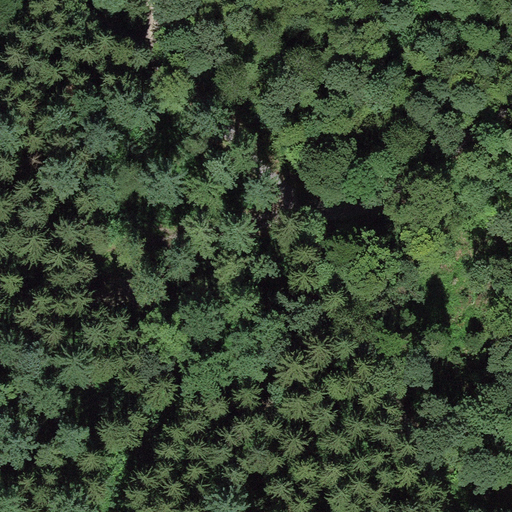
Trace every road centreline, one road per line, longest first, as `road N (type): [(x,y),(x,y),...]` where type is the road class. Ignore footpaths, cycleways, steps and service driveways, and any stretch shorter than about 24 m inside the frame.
road 1 (track): [(321,219),(451,511)]
road 2 (track): [(34,274),(321,219)]
road 3 (track): [(152,51),(253,163),(321,219)]
road 4 (track): [(321,219),(353,220),(388,205),(511,106)]
road 5 (track): [(0,3),(152,51)]
